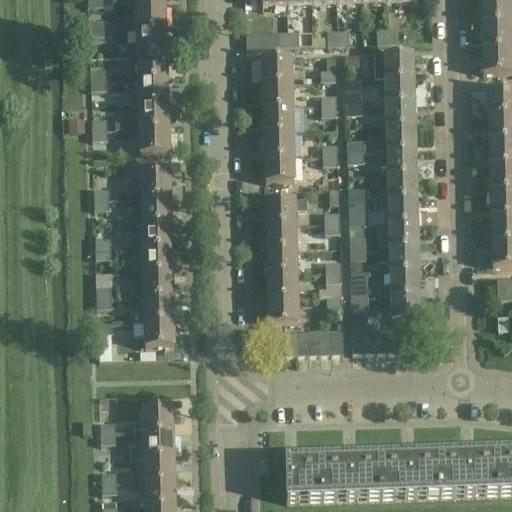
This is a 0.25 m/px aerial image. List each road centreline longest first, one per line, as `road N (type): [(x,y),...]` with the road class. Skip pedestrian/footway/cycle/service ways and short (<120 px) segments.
road 1 (residential): [(227,391),(217,0)]
road 2 (residential): [(458,386),(447,0)]
road 3 (residential): [(227,391),(458,386)]
road 4 (residential): [(233,511),(227,391)]
